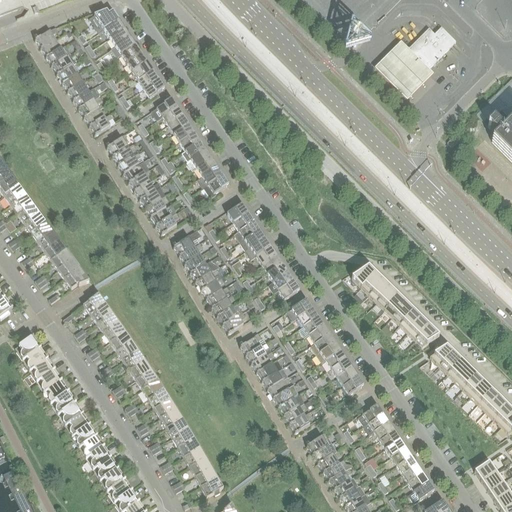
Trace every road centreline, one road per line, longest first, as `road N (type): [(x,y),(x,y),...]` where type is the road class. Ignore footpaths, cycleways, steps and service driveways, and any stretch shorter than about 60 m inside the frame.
road 1 (unclassified): [(511,346),(166,0)]
road 2 (secondary): [(187,0),(511,321)]
road 3 (residential): [(308,266),(130,0)]
road 4 (residential): [(0,258),(125,435),(169,511)]
road 5 (residential): [(472,511),(308,266)]
road 6 (residential): [(308,266),(327,255),(371,263),(511,402)]
road 7 (secondary): [(438,199),(308,70)]
road 8 (unclassified): [(418,155),(508,56)]
